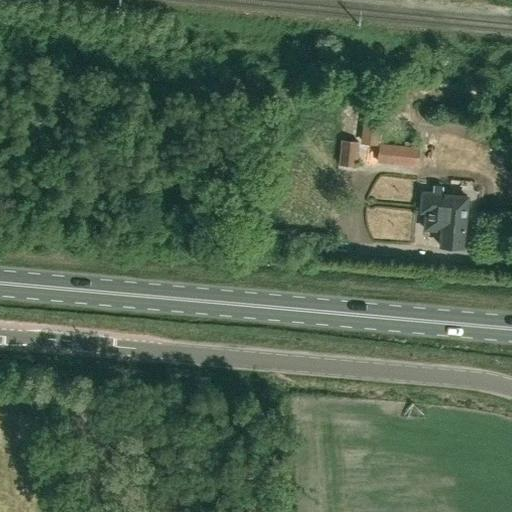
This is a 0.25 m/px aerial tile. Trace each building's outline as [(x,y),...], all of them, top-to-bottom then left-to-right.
[(377,146),(382,108),(366,106),(360,143),(377,146)] [(426,130),(425,168),(438,168),(439,130),(426,130)] [(356,166),(359,140),(341,139),(338,164),(356,166)] [(413,162),(415,145),(380,142),(379,158),(413,162)] [(443,193),(443,185),(433,184),(432,192),(422,191),(420,211),(426,211),(424,228),(441,229),(440,244),(462,247),(467,195),(443,193)]
